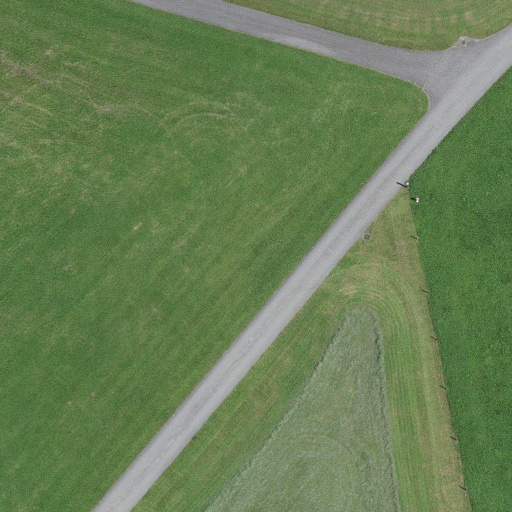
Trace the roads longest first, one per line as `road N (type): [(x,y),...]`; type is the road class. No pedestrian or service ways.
road 1 (track): [(511,46),(467,85),(110,511)]
road 2 (track): [(467,85),(157,0)]
